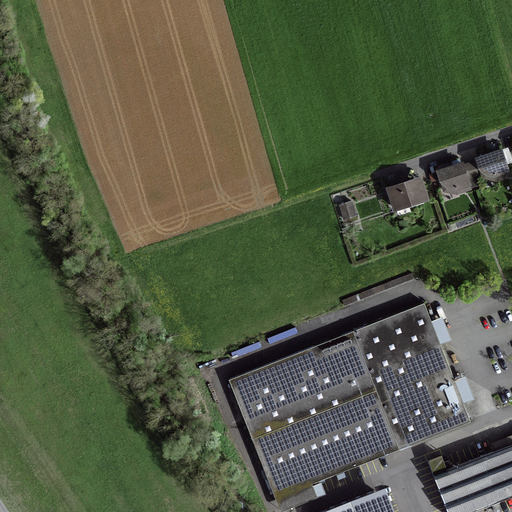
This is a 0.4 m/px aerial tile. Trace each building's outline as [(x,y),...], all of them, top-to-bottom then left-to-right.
[(502,146),(475,155),(476,158),(483,179),(497,181),(511,176),(508,162),(511,161),(511,156),(508,146),(503,148),(502,146)] [(453,162),(436,168),(443,191),(444,191),(444,193),(456,194),(456,193),(458,193),(473,188),(472,187),(464,162),(463,159),(461,160),(460,158),(452,160),(453,162)] [(476,158),(464,162),(472,187),(480,184),(483,179),(476,158)] [(429,174),(432,182),(438,180),(435,172),(429,174)] [(422,173),(385,185),(394,210),(396,209),(398,216),(411,211),(409,206),(425,201),(424,200),(430,198),(422,173)] [(344,219),(357,215),(352,199),(339,203),(344,219)] [(411,272),(342,299),(344,305),(414,277),(411,272)] [(280,511),(318,496),(317,495),(325,491),(321,480),(313,483),(312,482),(336,473),(337,478),(346,474),(344,469),(471,420),(464,401),(474,397),(465,374),(455,378),(441,342),(452,338),(443,314),(431,319),(425,301),(228,377),(280,511)] [(442,454),(428,459),(449,511),(467,511),(511,494),(511,442),(452,466),(449,459),(445,460),(442,454)] [(379,511),(373,493),(351,501),(355,511),(379,511)] [(355,511),(351,501),(323,511),(355,511)]
